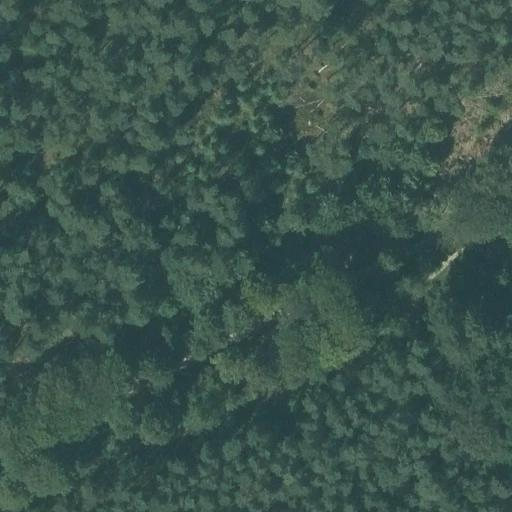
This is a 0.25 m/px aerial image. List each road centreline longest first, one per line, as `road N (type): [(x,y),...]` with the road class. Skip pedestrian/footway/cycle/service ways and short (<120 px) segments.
road 1 (unknown): [(6,511),(320,369),(369,319),(463,249),(511,233)]
road 2 (track): [(511,204),(0,452)]
